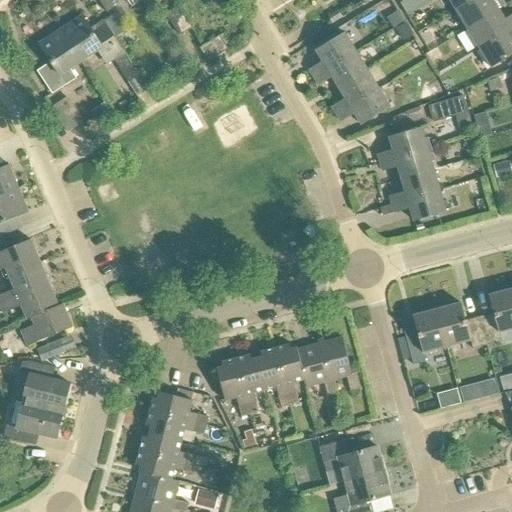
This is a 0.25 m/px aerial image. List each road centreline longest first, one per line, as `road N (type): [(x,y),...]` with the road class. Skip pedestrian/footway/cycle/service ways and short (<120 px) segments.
road 1 (residential): [(47,172),(252,48),(268,46)]
road 2 (unclassified): [(125,346),(152,328),(364,270)]
road 3 (residential): [(364,270),(434,511)]
road 4 (residential): [(364,270),(324,151),(270,63),(268,46)]
road 5 (residential): [(125,346),(47,172)]
road 6 (unclassified): [(67,504),(78,492),(111,367),(125,346)]
road 7 (unclassified): [(364,270),(511,231)]
